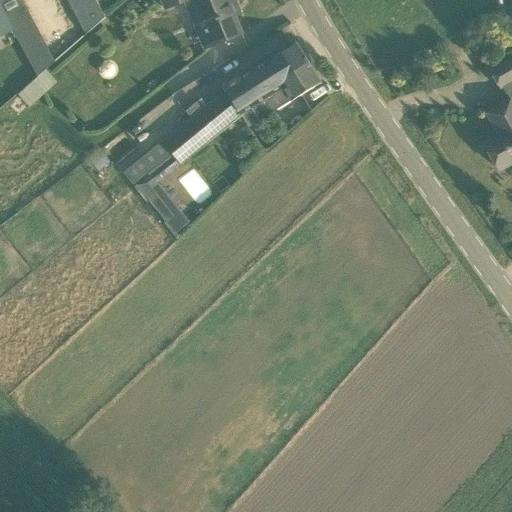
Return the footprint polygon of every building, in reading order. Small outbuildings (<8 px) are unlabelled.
[(0,0),(0,35),(5,33),(12,30),(16,38),(20,45),(37,77),(55,62),(22,0),(0,0)] [(69,0),(82,25),(87,34),(105,17),(96,0),(69,0)] [(205,49),(242,34),(230,6),(236,4),(234,0),(161,0),(166,10),(185,2),(205,49)] [(267,88),(308,63),(296,44),(239,80),(237,77),(222,87),(225,92),(162,145),(163,146),(144,161),(151,170),(170,154),(180,166),(241,117),(240,115),(251,108),(250,108),(271,95),(267,88)] [(511,80),(511,58),(491,71),(500,87),(511,80)] [(250,108),(251,108),(259,122),(292,101),(320,83),(308,63),(267,88),(271,95),(250,108)] [(33,82),(43,93),(44,95),(57,83),(46,70),(33,82)] [(511,104),(510,102),(510,101),(487,114),(499,136),(484,145),(499,171),(511,163),(511,104)] [(102,153),(91,163),(98,171),(109,161),(102,153)] [(179,212),(164,194),(151,205),(166,223),(179,212)]
